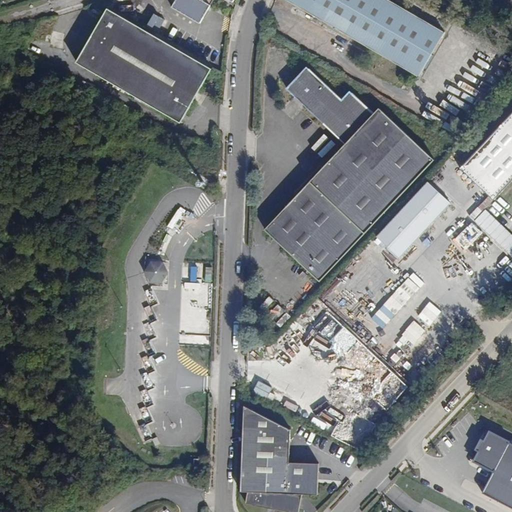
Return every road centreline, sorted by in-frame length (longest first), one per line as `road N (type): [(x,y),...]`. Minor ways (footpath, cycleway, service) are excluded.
road 1 (unclassified): [(256,0),(235,45),(226,511)]
road 2 (unclassified): [(511,333),(350,511)]
